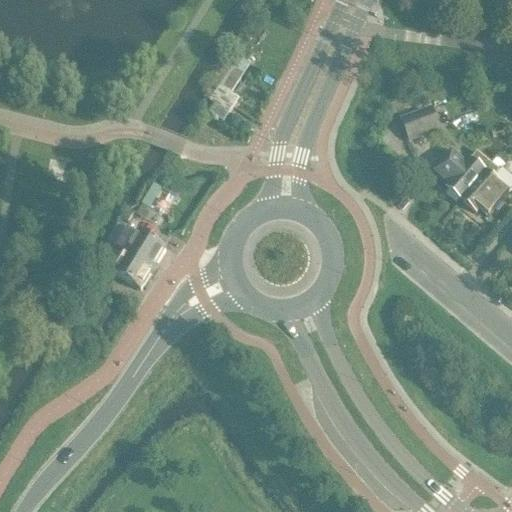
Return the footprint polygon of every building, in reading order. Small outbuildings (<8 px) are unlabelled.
[(209,102),(214,105),(208,114),(222,124),(238,100),(230,95),(237,83),(246,70),(235,63),(227,76),(219,88),(209,102)] [(400,120),(409,143),(438,132),(430,109),(400,120)] [(461,203),(491,167),(476,154),(472,160),(468,157),(463,163),(451,153),(434,173),(449,186),(445,190),(461,203)] [(491,167),(461,203),(475,215),(478,211),(488,219),(508,195),(499,189),(500,188),(492,182),(499,173),(491,167)] [(127,209),(121,219),(128,224),(134,214),(127,209)] [(124,256),(152,273),(165,252),(137,235),(124,256)] [(152,273),(124,256),(117,268),(113,276),(140,292),(152,273)]
